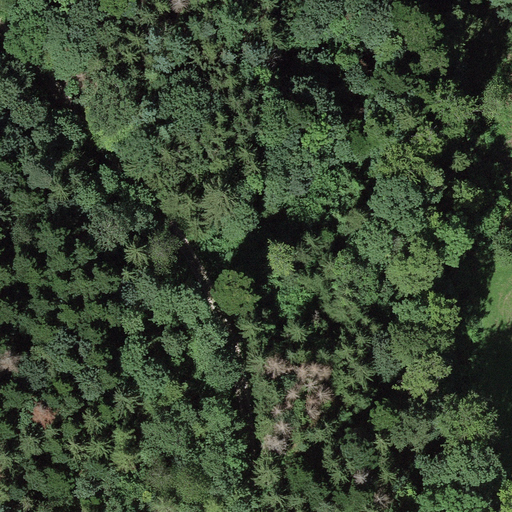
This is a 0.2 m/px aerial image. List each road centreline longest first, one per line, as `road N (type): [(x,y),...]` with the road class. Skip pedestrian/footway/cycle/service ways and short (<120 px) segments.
road 1 (track): [(0,30),(174,236),(203,283),(240,384),(249,511)]
road 2 (motorway): [(0,250),(511,458)]
road 3 (motorway): [(511,255),(0,49)]
